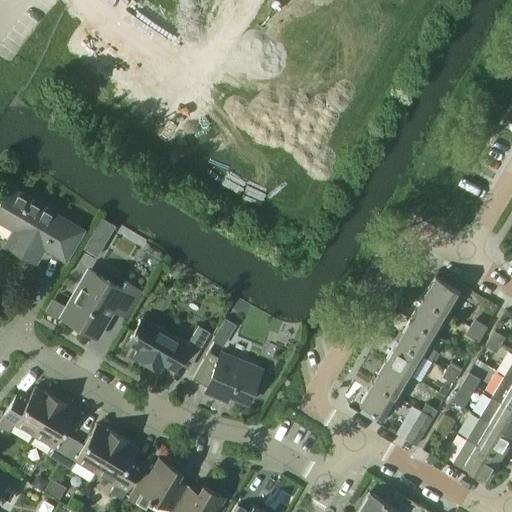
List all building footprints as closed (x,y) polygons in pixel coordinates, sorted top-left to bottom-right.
[(7,243),(35,259),(43,245),(64,258),(81,230),(9,188),(0,203),(0,219),(15,229),(7,243)] [(87,267),(58,316),(66,321),(68,317),(92,330),(89,334),(97,339),(113,312),(125,318),(141,291),(125,281),(120,288),(94,273),(95,271),(87,267)] [(434,276),(422,297),(447,312),(459,291),(434,276)] [(422,297),(409,318),(434,333),(447,312),(422,297)] [(134,356),(159,370),(163,364),(173,370),(180,360),(190,366),(209,333),(198,326),(187,345),(141,318),(127,343),(138,349),(134,356)] [(397,339),(422,354),(430,359),(435,350),(431,347),(438,335),(434,333),(409,318),(397,339)] [(471,327),(482,333),(487,326),(475,319),(471,327)] [(467,334),(478,341),(482,333),(471,327),(467,334)] [(489,337),(500,344),(505,336),(493,330),(489,337)] [(484,345),(496,351),(500,344),(489,337),(484,345)] [(384,360),(409,375),(422,354),(397,339),(384,360)] [(223,394),(247,404),(262,370),(221,352),(219,358),(208,351),(192,378),(206,387),(204,392),(220,399),(223,394)] [(511,359),(503,374),(511,379),(511,359)] [(372,381),(397,396),(409,375),(384,360),(372,381)] [(446,369),(457,375),(461,368),(450,361),(446,369)] [(442,376),(453,383),(457,375),(446,369),(442,376)] [(464,379),(475,386),(480,378),(468,372),(464,379)] [(491,395),(511,407),(511,379),(503,374),(491,395)] [(453,398),(464,404),(475,386),(464,379),(459,387),(453,398)] [(359,403),(384,418),(397,396),(372,381),(359,403)] [(13,422),(33,434),(55,397),(44,390),(43,392),(34,387),(22,408),(11,401),(0,419),(0,426),(8,432),(13,422)] [(478,416),(511,436),(511,407),(491,395),(478,416)] [(47,455),(59,462),(73,438),(62,432),(74,411),(65,406),(67,404),(55,397),(33,434),(53,446),(47,455)] [(421,410),(432,417),(437,410),(425,403),(421,410)] [(404,439),(415,445),(432,417),(421,410),(404,439)] [(439,421),(450,428),(454,420),(443,414),(439,421)] [(499,457),(511,436),(478,416),(466,437),(499,457)] [(435,429),(446,435),(450,428),(439,421),(435,429)] [(75,459),(95,471),(117,434),(106,427),(105,429),(96,424),(84,444),(73,438),(59,462),(70,469),(75,459)] [(110,492),(121,499),(135,475),(124,469),(136,448),(127,443),(129,440),(117,434),(95,471),(115,483),(110,492)] [(463,465),(487,479),(499,457),(466,437),(451,462),(461,467),(463,465)] [(151,497),(172,510),(187,485),(176,479),(181,471),(158,458),(148,475),(144,472),(129,498),(145,508),(151,497)] [(0,496),(9,501),(19,485),(0,474),(0,496)] [(172,510),(175,511),(221,511),(224,507),(220,504),(224,497),(202,484),(198,491),(187,485),(172,510)] [(356,511),(397,511),(399,509),(369,492),(356,511)]
